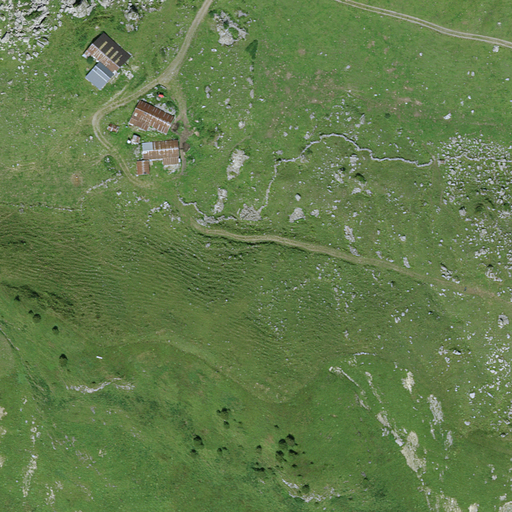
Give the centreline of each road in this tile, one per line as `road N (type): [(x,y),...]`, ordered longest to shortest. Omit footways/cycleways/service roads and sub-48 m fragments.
road 1 (track): [(469,292),(285,241),(203,230),(165,190),(130,178),(96,119),(168,71),(208,0)]
road 2 (track): [(344,0),(511,44)]
